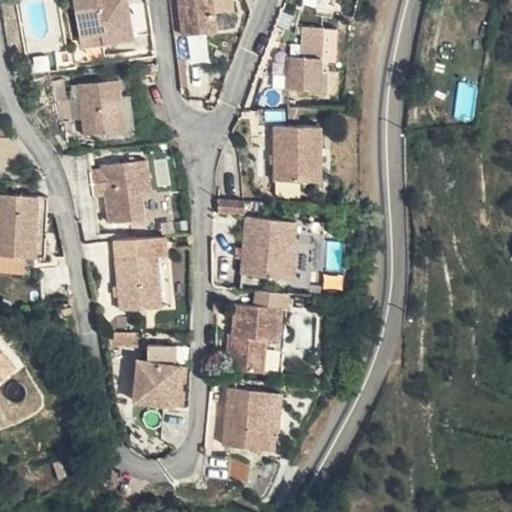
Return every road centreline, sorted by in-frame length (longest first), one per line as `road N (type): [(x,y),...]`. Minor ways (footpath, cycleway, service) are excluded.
road 1 (residential): [(0,56),(16,119),(63,207),(102,403),(121,459),(139,473),(183,470),(196,450),(199,166)]
road 2 (secondary): [(409,0),(389,107),(394,270),(387,319),(357,399),(292,511)]
road 3 (residential): [(199,166),(279,0)]
road 4 (residential): [(199,166),(169,80),(158,0)]
